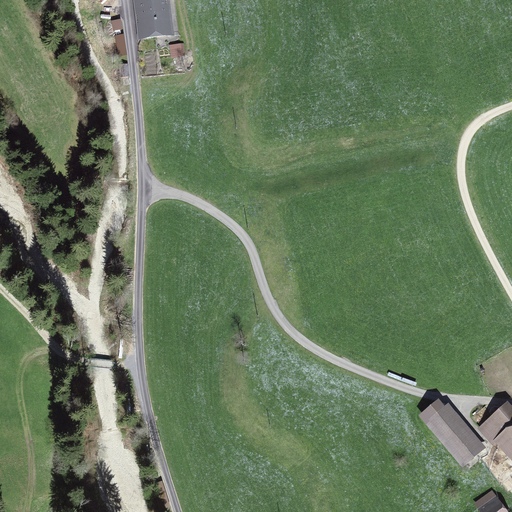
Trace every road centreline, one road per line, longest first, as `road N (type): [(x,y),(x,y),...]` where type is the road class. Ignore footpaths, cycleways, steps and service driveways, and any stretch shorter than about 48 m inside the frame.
road 1 (unclassified): [(178,511),(141,379),(141,190),(124,0)]
road 2 (track): [(511,403),(433,394),(327,354),(279,314),(249,239),(230,220),(182,193),(141,190)]
road 3 (track): [(140,366),(42,352),(24,361),(19,382),(32,446),(26,511)]
road 4 (track): [(511,293),(461,177),(472,128),(511,105)]
